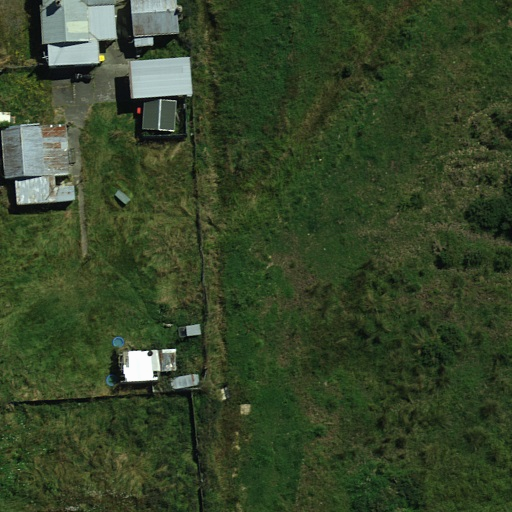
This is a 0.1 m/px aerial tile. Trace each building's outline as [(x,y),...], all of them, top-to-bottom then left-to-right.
[(114,0),(40,0),(44,76),(118,72),(114,0)] [(181,0),(128,0),(130,54),(184,52),(181,0)] [(193,62),(128,68),(132,113),(197,106),(193,62)] [(78,121),(0,126),(7,213),(84,207),(78,121)] [(167,342),(114,345),(117,391),(170,388),(167,342)]
